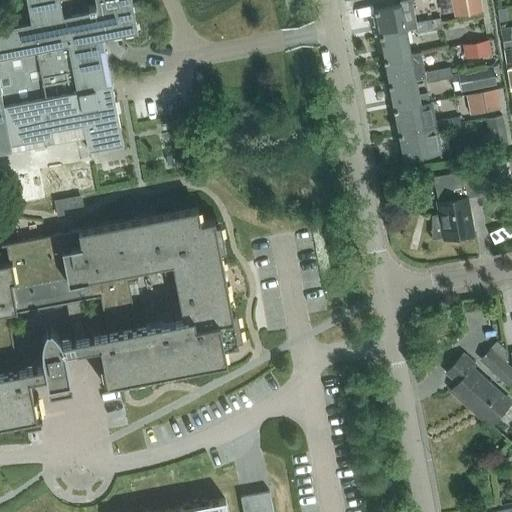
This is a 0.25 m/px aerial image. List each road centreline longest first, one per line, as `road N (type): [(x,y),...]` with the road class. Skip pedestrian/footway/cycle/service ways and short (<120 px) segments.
road 1 (residential): [(0,455),(54,454),(96,466),(146,459),(235,425),(338,354),(394,339)]
road 2 (residential): [(387,293),(333,0)]
road 3 (residential): [(426,511),(394,339)]
road 4 (residential): [(387,293),(511,271)]
